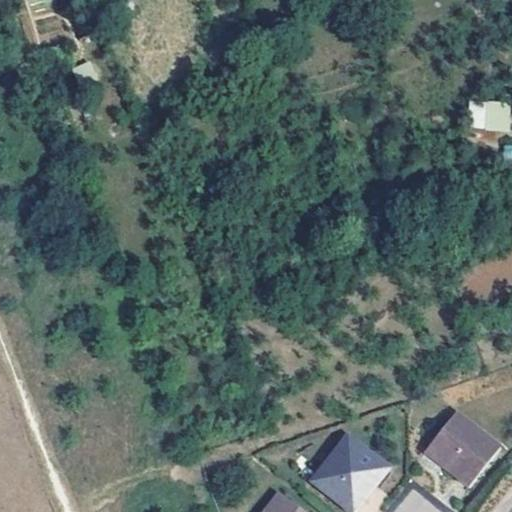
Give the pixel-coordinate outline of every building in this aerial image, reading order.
[(469,129),(509,131),(510,102),(470,100),(469,129)] [(456,411),(424,451),(441,465),(467,487),(499,447),(456,411)] [(312,481),(350,511),(351,511),(364,497),(359,493),(364,487),(368,482),(373,485),(386,469),(347,437),(312,481)] [(364,497),(373,485),(368,482),(364,487),(359,493),(364,497)] [(301,511),(278,493),(262,511),(301,511)]
